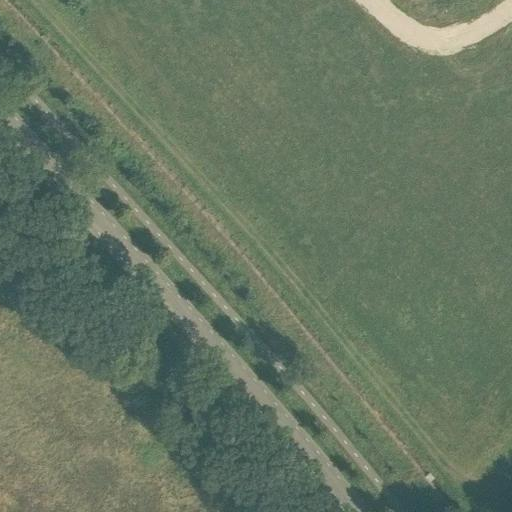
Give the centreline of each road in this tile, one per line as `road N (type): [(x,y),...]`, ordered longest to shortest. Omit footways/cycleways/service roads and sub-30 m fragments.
road 1 (track): [(511,456),(485,477),(448,466),(268,249),(35,0)]
road 2 (secondary): [(356,511),(246,363),(0,101)]
